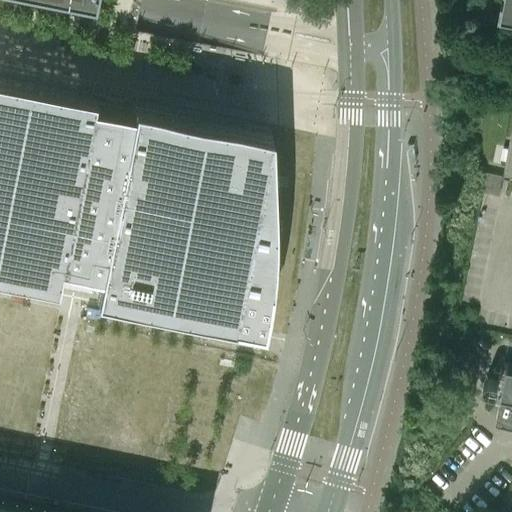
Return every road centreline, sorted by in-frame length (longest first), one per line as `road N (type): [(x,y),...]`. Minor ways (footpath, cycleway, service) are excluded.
road 1 (secondary): [(349,0),(354,116),(344,210),(323,326),(270,508)]
road 2 (secondary): [(329,511),(387,164),(386,0)]
road 3 (unclassified): [(270,508),(188,499),(0,457)]
